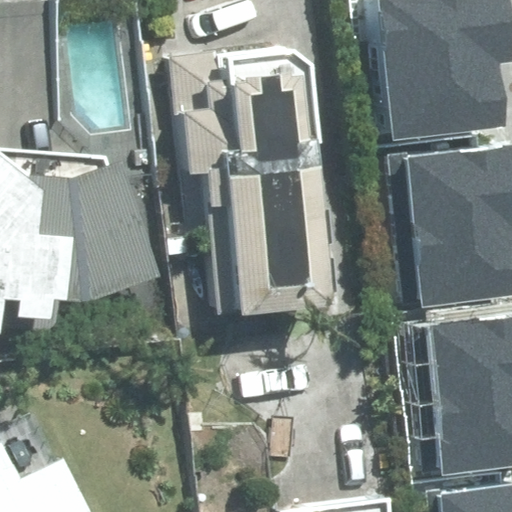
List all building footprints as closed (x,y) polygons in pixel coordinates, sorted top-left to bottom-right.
[(377,0),(394,136),(497,124),(490,61),(511,58),(511,30),(508,0),(377,0)] [(191,316),(297,302),(263,46),(156,61),(191,316)] [(93,135),(0,155),(0,304),(125,277),(93,135)] [(511,147),(400,161),(417,303),(511,291),(511,147)] [(511,321),(423,332),(441,475),(511,466),(511,321)] [(0,511),(50,511),(24,456),(0,467),(0,511)] [(511,511),(511,495),(438,503),(438,511),(511,511)]
